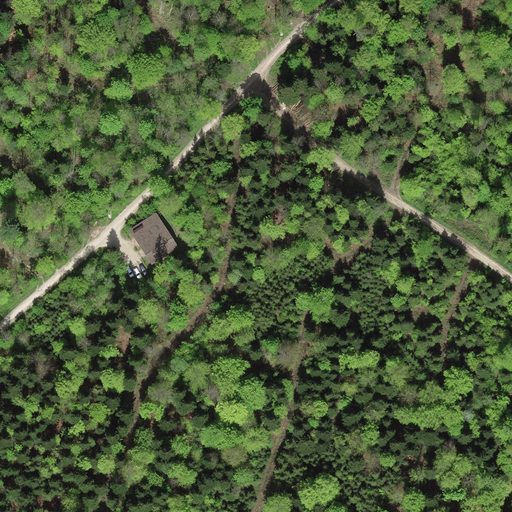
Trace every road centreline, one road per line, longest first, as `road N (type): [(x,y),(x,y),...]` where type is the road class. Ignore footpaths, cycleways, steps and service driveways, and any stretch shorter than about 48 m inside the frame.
road 1 (track): [(336,0),(245,83),(116,226),(0,326)]
road 2 (track): [(245,83),(354,175),(511,279)]
